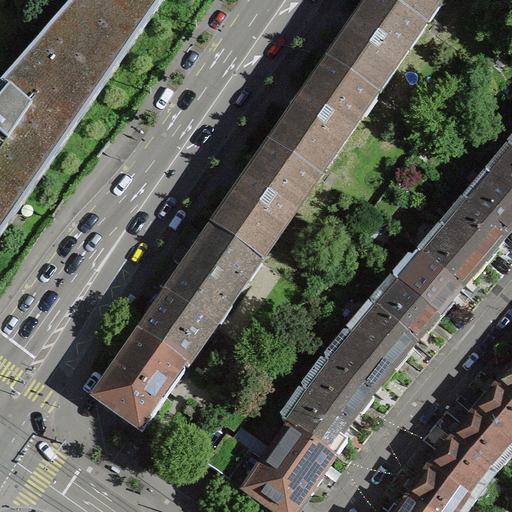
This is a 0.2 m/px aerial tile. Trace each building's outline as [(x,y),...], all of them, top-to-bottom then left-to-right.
[(0,236),(164,0),(75,0),(0,85),(0,236)] [(385,0),(369,0),(347,31),(294,109),(236,192),(187,263),(178,276),(172,273),(151,303),(156,307),(147,320),(139,332),(182,363),(224,303),(230,307),(247,282),(241,278),(273,235),(278,239),(304,201),(299,198),(330,153),(335,156),(362,119),(356,115),(387,71),(392,74),(410,49),(404,46),(420,24),(385,0)] [(385,0),(420,24),(435,2),(440,6),(443,0),(385,0)] [(511,154),(492,178),(486,173),(472,190),(477,195),(469,205),(461,215),(455,210),(441,227),(426,244),(432,249),(424,258),(422,257),(414,267),(408,261),(393,278),(379,295),(385,301),(377,311),(369,320),(363,315),(349,333),(333,352),(339,357),(331,366),(325,361),(311,380),(317,384),(309,395),(301,406),(295,402),(282,420),(292,428),(335,458),(342,449),(347,441),(341,437),(349,425),(355,417),(358,413),(362,416),(374,399),(371,397),(375,391),(380,386),(383,388),(396,372),(400,367),(409,357),(406,354),(415,343),(419,338),(425,332),(428,335),(441,319),(446,313),(454,304),(451,301),(461,290),(465,285),(471,278),(474,281),(487,266),(492,260),(499,251),(496,248),(506,237),(511,232),(511,229),(511,154)] [(139,332),(93,398),(113,412),(142,432),(166,398),(161,394),(182,363),(139,332)] [(511,362),(504,372),(507,374),(503,380),(498,385),(488,397),(485,394),(478,403),(472,410),(459,425),(462,428),(458,432),(453,439),(443,451),(440,448),(432,459),(427,465),(414,482),(418,485),(414,489),(408,497),(400,509),(394,505),(388,511),(467,511),(475,502),(496,474),(489,468),(497,458),(504,465),(511,455),(511,362)] [(258,403),(240,390),(218,420),(236,433),(258,403)] [(210,417),(192,404),(186,412),(204,425),(210,417)] [(226,435),(206,464),(273,511),(297,511),(305,501),(335,458),(292,428),(267,464),(226,435)]
